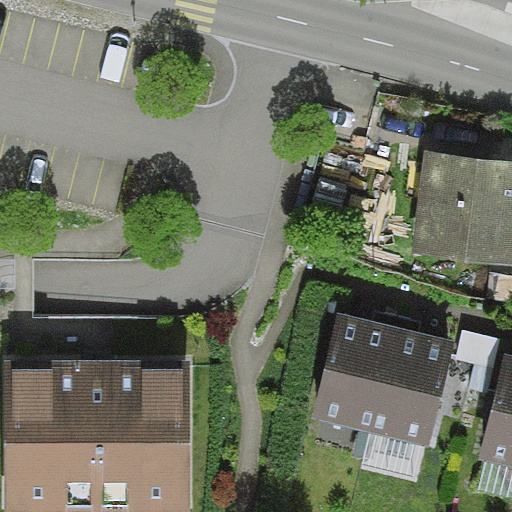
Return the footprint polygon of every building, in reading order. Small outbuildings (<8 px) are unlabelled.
[(430,163),(421,239),(501,249),(510,172),(430,163)] [(379,313),(376,328),(334,317),(312,410),(366,423),(392,316),(379,313)] [(401,334),(405,319),(392,316),(366,423),(420,437),(443,344),(401,334)] [(493,340),(476,336),(457,331),(451,357),(487,366),(493,340)] [(511,360),(501,358),(479,450),(511,458),(511,360)] [(75,366),(7,366),(6,506),(177,506),(177,366),(108,366),(108,361),(75,361),(75,366)] [(349,455),(368,459),(373,437),(354,432),(349,455)]
